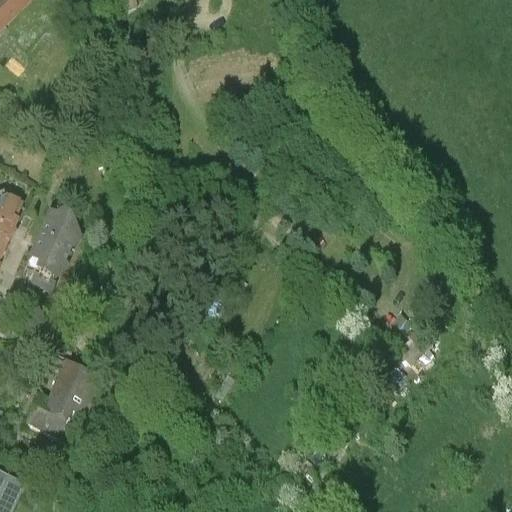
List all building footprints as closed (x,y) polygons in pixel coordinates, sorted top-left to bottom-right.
[(2,0),(0,2),(0,32),(32,1),(30,0),(2,0)] [(0,198),(0,259),(5,249),(7,250),(11,239),(9,238),(13,229),(17,231),(25,213),(4,205),(1,198),(0,198)] [(53,222),(48,219),(24,278),(31,281),(27,289),(50,298),(58,278),(60,279),(71,251),(73,252),(77,242),(65,217),(53,222)] [(422,339),(399,360),(413,375),(436,354),(422,339)] [(94,377),(65,365),(55,391),(58,392),(53,402),(38,395),(27,422),(61,436),(65,427),(72,431),(75,423),(73,422),(77,413),(80,414),(95,380),(94,377)] [(0,511),(9,511),(16,501),(0,492),(0,491),(7,478),(0,474),(0,511)]
